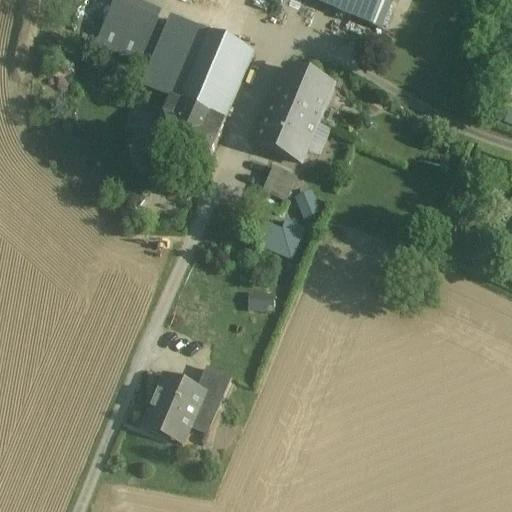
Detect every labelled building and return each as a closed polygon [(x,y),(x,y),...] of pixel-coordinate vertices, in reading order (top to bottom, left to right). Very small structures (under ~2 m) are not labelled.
[(158,15),(121,0),(119,0),(101,39),(141,56),(158,15)] [(385,0),(299,0),(375,32),(385,0)] [(208,153),(254,47),(176,15),(143,91),(166,103),(153,130),(208,153)] [(288,70),(272,109),(318,127),(333,90),(288,70)] [(318,127),(272,109),(256,147),(301,166),(318,127)] [(297,180),(273,169),(262,195),(286,205),(297,180)] [(305,220),(321,214),(313,191),(296,198),(305,220)] [(511,220),(497,250),(511,257),(511,220)] [(272,225),(262,248),(294,262),(307,230),(287,221),(283,230),(272,225)] [(210,297),(190,286),(182,304),(203,313),(210,297)] [(250,312),(276,311),(275,294),(249,295),(250,312)] [(207,372),(198,394),(204,397),(189,431),(206,439),(231,382),(207,372)] [(189,431),(204,397),(198,394),(165,380),(143,432),(145,433),(145,432),(163,440),(165,434),(185,442),(189,431)]
